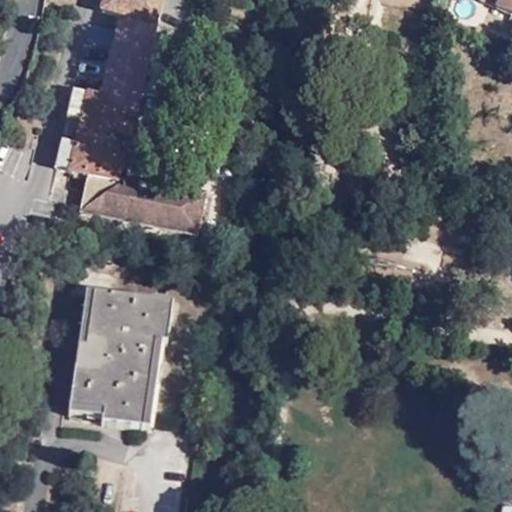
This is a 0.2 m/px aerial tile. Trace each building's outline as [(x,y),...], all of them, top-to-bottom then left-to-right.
[(115,177),(118,177),(161,0),(102,0),(100,14),(120,19),(100,102),(72,94),(66,121),(80,125),(74,148),(60,145),(53,171),(77,177),(85,179),(113,186),(115,177)] [(511,0),(480,0),(480,3),(511,16),(511,0)] [(116,184),(118,177),(115,177),(113,186),(85,179),(77,214),(193,243),(203,200),(129,182),(124,186),(116,184)] [(153,344),(160,345),(165,346),(171,305),(85,293),(79,332),(86,333),(83,348),(77,346),(68,408),(101,413),(100,420),(100,425),(141,431),(153,344)] [(86,333),(79,332),(77,346),(83,348),(86,333)] [(148,431),(160,345),(153,344),(141,431),(148,431)] [(66,415),(100,420),(101,413),(68,408),(66,415)] [(511,511),(511,503),(500,502),(499,511),(511,511)]
